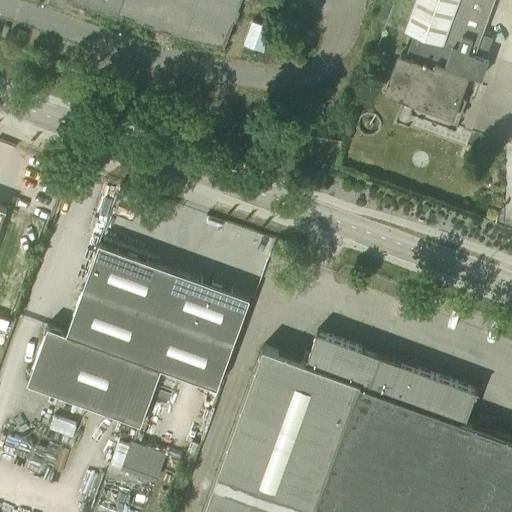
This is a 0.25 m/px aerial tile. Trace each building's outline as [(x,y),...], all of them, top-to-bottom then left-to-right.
[(63,0),(67,1),(67,0),(76,0),(117,15),(118,12),(216,47),(217,43),(224,45),(234,19),(237,20),(241,7),(238,6),(239,0),(63,0)] [(482,32),(493,0),(415,0),(405,28),(412,30),(403,54),(398,52),(383,92),(453,118),(470,73),(483,77),(490,58),(485,57),(492,36),(482,32)] [(245,43),(263,50),(272,26),(253,19),(245,43)] [(250,296),(175,268),(100,241),(67,331),(48,324),(28,381),(107,409),(127,353),(218,386),(250,296)] [(511,511),(511,437),(465,420),(476,390),(478,390),(479,389),(317,330),(306,360),(263,345),(257,364),(202,511),(511,511)] [(125,464),(162,478),(172,449),(135,435),(125,464)]
